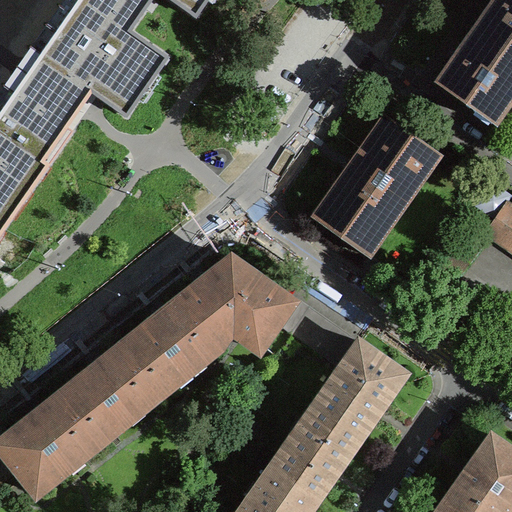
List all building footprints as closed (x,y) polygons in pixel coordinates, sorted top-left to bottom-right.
[(145,11),(129,0),(70,0),(50,29),(56,33),(46,47),(40,56),(97,97),(127,117),(139,100),(134,96),(151,71),(156,75),(169,56),(132,30),(145,11)] [(129,0),(145,11),(152,0),(170,0),(196,18),(208,0),(129,0)] [(511,0),(498,0),(495,5),(478,29),(511,52),(511,0)] [(494,121),(511,95),(511,52),(478,29),(455,62),(440,83),(494,121)] [(0,235),(97,97),(40,56),(5,105),(0,113),(0,235)] [(362,250),(372,235),(379,239),(428,169),(422,163),(433,149),(386,116),(352,164),(315,217),(362,250)] [(511,207),(506,204),(487,231),(511,248),(511,207)] [(194,286),(180,297),(214,339),(228,328),(232,330),(260,350),(278,324),(290,333),(307,308),(295,299),(293,300),(231,256),(194,286)] [(214,339),(180,297),(149,322),(119,345),(159,395),(176,382),(175,380),(202,359),(203,360),(220,347),(214,339)] [(344,362),(315,402),(362,435),(386,401),(406,373),(359,340),(357,343),(307,308),(290,333),(336,365),(340,359),(344,362)] [(82,375),(58,394),(98,444),(115,431),(114,429),(141,407),(142,409),(159,395),(119,345),(82,375)] [(81,457),(98,444),(58,394),(29,417),(0,440),(0,469),(6,478),(18,469),(37,493),(54,479),(53,477),(80,456),(81,457)] [(362,435),(315,402),(272,464),(319,496),(341,464),(362,435)] [(456,483),(447,496),(469,511),(507,511),(511,505),(511,447),(492,433),(456,483)] [(272,464),(238,511),(307,511),(319,496),(272,464)] [(435,511),(469,511),(447,496),(435,511)]
